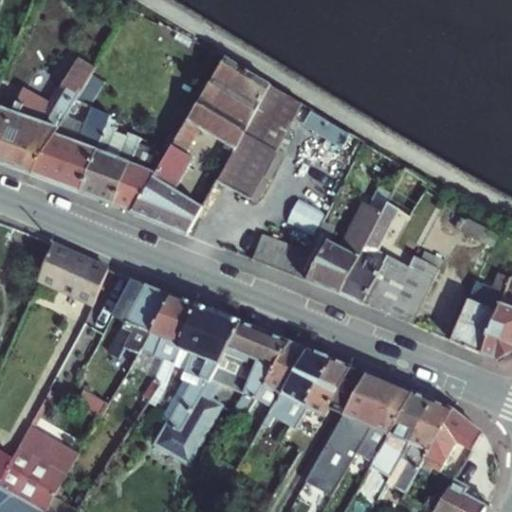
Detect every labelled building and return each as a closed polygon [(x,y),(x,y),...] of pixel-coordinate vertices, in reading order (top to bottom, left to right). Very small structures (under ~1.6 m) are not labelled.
[(0,163),(32,175),(67,118),(78,101),(93,76),(96,69),(80,59),(51,106),(24,90),(13,113),(0,107),(0,163)] [(201,128),(237,150),(273,87),(227,59),(171,151),(134,213),(170,228),(188,199),(175,191),(194,159),(185,154),(201,128)] [(78,101),(90,106),(104,82),(93,76),(78,101)] [(303,105),(273,87),(237,150),(218,183),(251,201),(303,105)] [(113,116),(94,108),(87,126),(67,118),(32,175),(81,194),(112,119),(113,116)] [(322,110),(313,124),(349,147),(358,133),(322,110)] [(112,119),(81,194),(115,206),(140,144),(142,139),(131,134),(129,137),(117,132),(118,128),(115,127),(117,121),(112,119)] [(140,144),(115,206),(134,213),(171,151),(155,144),(153,149),(140,144)] [(341,295),(389,203),(393,195),(379,188),(369,207),(365,205),(342,250),(329,243),(334,232),(322,225),(308,252),(295,277),(341,295)] [(203,208),(188,199),(170,228),(188,235),(203,208)] [(364,304),(387,314),(411,267),(389,256),(389,257),(378,252),(400,210),(389,203),(341,295),(363,305),(364,304)] [(473,239),(479,224),(463,216),(457,230),(473,239)] [(491,230),(479,224),(473,239),(484,244),(485,243),(490,231),(491,230)] [(500,236),(490,231),(485,243),(495,248),(500,236)] [(264,235),(254,260),(295,277),(308,252),(264,235)] [(53,245),(39,280),(95,304),(110,270),(53,245)] [(422,260),(439,269),(444,260),(427,251),(422,260)] [(417,257),(411,267),(387,314),(413,324),(440,269),(439,269),(422,260),(417,257)] [(476,283),(451,342),(483,355),(511,280),(499,275),(493,290),(476,283)] [(511,276),(511,280),(483,355),(497,361),(511,352),(511,276)] [(137,359),(146,343),(174,296),(132,280),(119,304),(133,312),(110,353),(120,359),(124,351),(137,359)] [(174,296),(146,343),(137,359),(133,365),(157,379),(156,382),(154,381),(144,397),(151,401),(162,384),(163,382),(167,384),(180,349),(197,304),(174,296)] [(197,304),(180,349),(193,354),(183,380),(184,381),(162,419),(170,424),(158,445),(170,452),(211,379),(242,323),(197,304)] [(242,397),(243,398),(254,404),(255,401),(291,342),(242,323),(211,379),(220,383),(245,392),(242,397)] [(291,342),(255,401),(272,411),(308,350),(291,342)] [(308,350),(272,411),(261,429),(283,442),(292,427),(296,429),(308,408),(332,360),(308,350)] [(352,368),(332,360),(308,408),(325,417),(328,410),(352,368)] [(343,416),(307,481),(334,496),(358,454),(375,463),(413,394),(352,368),(328,410),(343,416)] [(211,379),(170,452),(192,465),(224,408),(211,400),(220,383),(211,379)] [(162,384),(151,401),(158,403),(169,387),(162,384)] [(68,400),(51,390),(31,426),(36,430),(53,398),(65,405),(68,400)] [(100,420),(109,405),(85,390),(75,405),(100,420)] [(433,402),(413,394),(375,463),(372,468),(390,478),(433,402)] [(234,413),(244,419),(254,404),(243,398),(234,413)] [(421,467),(454,410),(433,402),(390,478),(388,483),(406,493),(421,467)] [(454,410),(421,467),(430,472),(433,468),(441,472),(458,442),(474,451),(478,444),(484,433),(454,410)] [(14,458),(0,483),(0,486),(17,495),(22,499),(45,511),(79,454),(36,430),(31,426),(14,458)] [(0,449),(0,483),(14,458),(0,449)] [(454,480),(436,511),(435,511),(484,511),(487,507),(485,506),(486,504),(487,502),(487,500),(486,497),(484,495),(482,494),(478,493),(476,493),(474,495),(472,496),(471,498),(465,495),(469,488),(454,480)] [(16,511),(22,499),(17,495),(0,509),(0,511),(16,511)] [(45,511),(22,499),(16,511),(45,511)]
